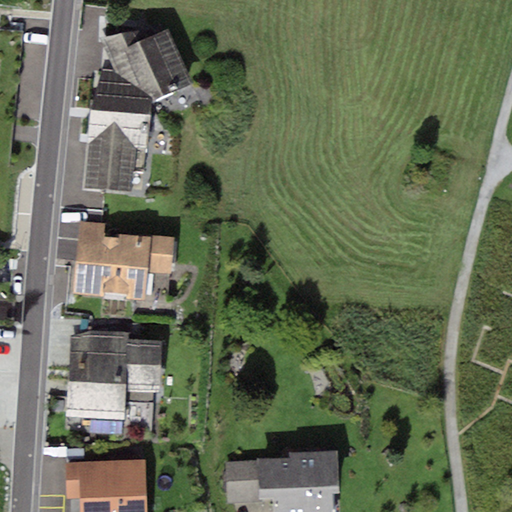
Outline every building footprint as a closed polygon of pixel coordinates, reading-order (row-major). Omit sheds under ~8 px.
[(114,71),(98,70),(87,190),(129,194),(133,156),(151,158),(157,108),(195,85),(168,33),(141,45),(137,34),(98,37),(114,71)] [(176,241),(80,230),(73,293),(151,302),(154,273),(172,275),(176,241)] [(127,334),(72,332),(68,418),(128,421),(129,397),(162,398),(165,345),(127,343),(127,334)] [(345,460),(259,462),(258,467),(259,500),(275,500),(274,511),(333,511),(333,493),(345,493),(345,460)] [(148,511),(149,466),(62,466),(62,500),(83,500),(82,511),(148,511)] [(258,467),(227,468),(228,501),(259,500),(258,467)]
